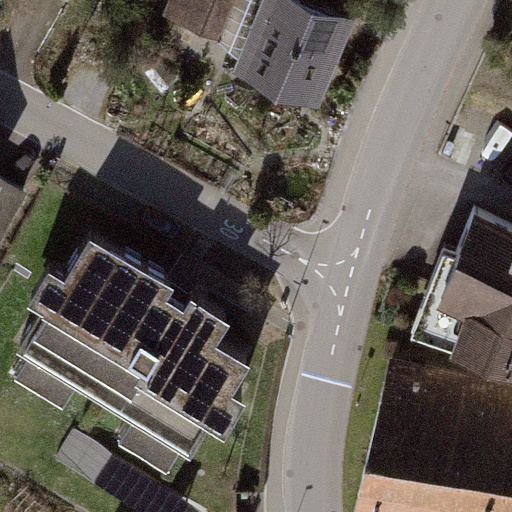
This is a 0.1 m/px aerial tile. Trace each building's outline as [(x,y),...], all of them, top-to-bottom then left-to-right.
[(247,0),(176,0),(168,21),(229,46),(247,0)] [(369,25),(304,0),(281,0),(253,73),(338,106),(369,25)] [(0,211),(20,175),(0,164),(0,211)] [(511,221),(475,203),(424,325),(511,358),(511,221)] [(235,307),(96,232),(61,295),(34,280),(17,312),(41,325),(17,370),(182,459),(198,429),(228,445),(258,391),(238,381),(251,358),(218,340),(235,307)] [(511,400),(380,377),(361,483),(440,497),(437,511),(509,511),(511,500),(511,400)] [(160,511),(185,511),(196,493),(82,427),(65,457),(160,511)] [(437,511),(440,497),(361,483),(355,511),(437,511)]
